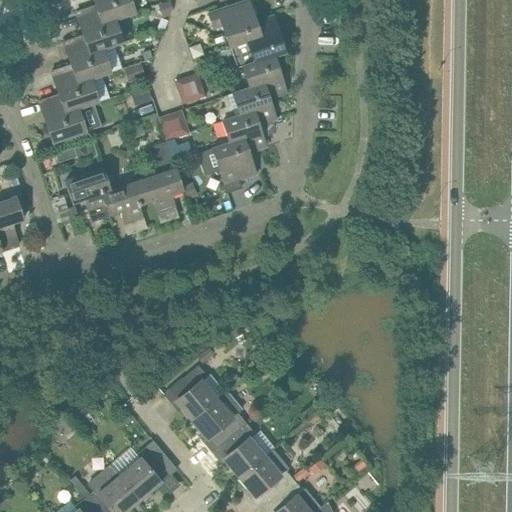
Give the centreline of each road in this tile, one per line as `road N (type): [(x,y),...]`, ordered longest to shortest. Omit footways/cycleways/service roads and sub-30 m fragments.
road 1 (residential): [(56,256),(137,256),(278,209),(293,193),(304,144),(308,0)]
road 2 (secondary): [(451,225),(446,511)]
road 3 (secondary): [(455,0),(451,225)]
road 4 (residential): [(56,256),(8,103)]
road 5 (residential): [(135,396),(192,471),(186,502)]
